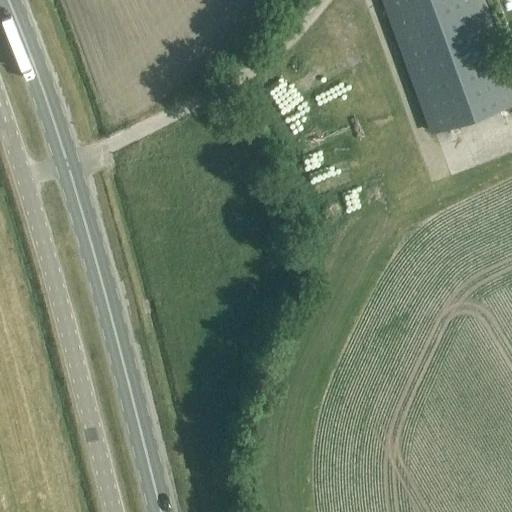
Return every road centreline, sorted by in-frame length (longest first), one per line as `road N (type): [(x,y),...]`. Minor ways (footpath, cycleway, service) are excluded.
road 1 (primary): [(160,511),(65,165)]
road 2 (unclassified): [(113,511),(23,179)]
road 3 (unclassified): [(65,165),(246,74),(323,0)]
road 4 (primary): [(65,165),(6,0)]
